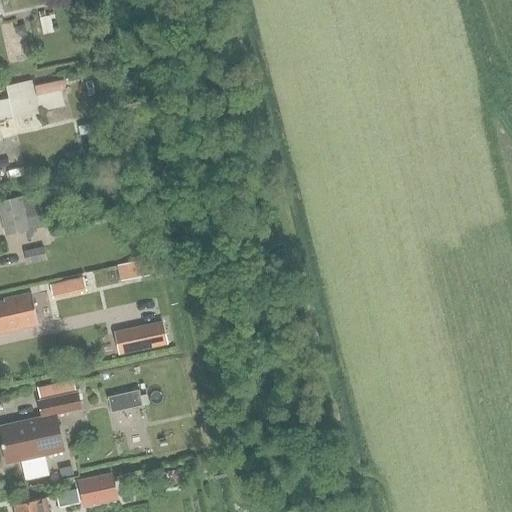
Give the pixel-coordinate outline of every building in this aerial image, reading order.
[(25,25),(14,28),(16,34),(21,38),(27,36),(25,25)] [(62,81),(33,88),(36,97),(60,91),(64,90),(62,81)] [(9,100),(0,101),(0,122),(13,119),(9,100)] [(41,104),(37,109),(38,113),(38,115),(44,119),(49,111),(50,109),(41,104)] [(90,124),(78,127),(81,136),(92,133),(90,124)] [(0,215),(1,216),(6,236),(29,231),(45,227),(42,215),(27,219),(21,197),(0,201),(0,215)] [(44,248),(25,252),(28,265),(47,261),(44,248)] [(152,259),(139,262),(142,276),(155,273),(152,259)] [(139,262),(121,266),(125,280),(142,276),(139,262)] [(83,278),(50,286),(53,300),(74,295),(86,292),(83,278)] [(5,302),(0,303),(0,333),(37,326),(31,294),(5,300),(5,302)] [(148,325),(115,333),(120,355),(153,348),(167,345),(162,322),(148,325)] [(125,395),(108,398),(111,413),(142,406),(139,392),(125,395)] [(57,415),(82,409),(78,393),(39,402),(42,418),(0,426),(0,433),(7,465),(65,452),(57,415)] [(112,474),(78,481),(83,504),(117,496),(112,474)] [(77,490),(57,495),(60,509),(80,504),(77,490)] [(14,511),(46,511),(44,501),(14,508),(14,511)]
